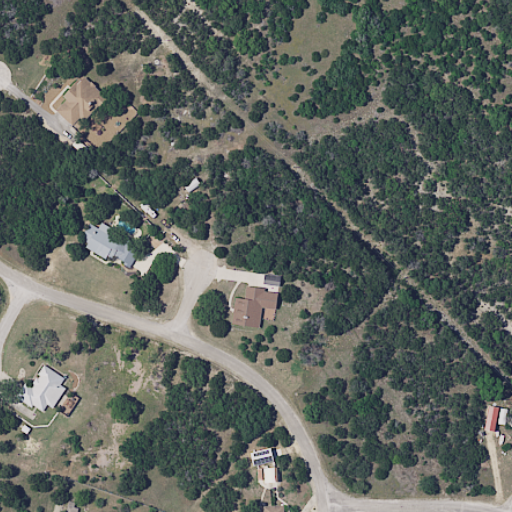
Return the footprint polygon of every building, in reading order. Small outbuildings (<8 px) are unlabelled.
[(52,108),(74,130),(105,99),(83,78),(52,108)] [(108,229),(105,235),(96,230),(83,251),(113,269),(116,263),(142,279),(152,261),(123,244),(126,239),(108,229)] [(253,292),(251,304),(241,302),(237,332),(265,336),(268,315),(283,317),(285,297),(253,292)] [(42,413),(46,405),(50,408),(67,380),(42,365),(29,387),(23,383),(15,397),(42,413)] [(511,412),(493,410),(490,433),(502,435),(503,428),(511,428),(511,412)] [(262,482),(276,482),(276,467),(262,467),(262,482)]
